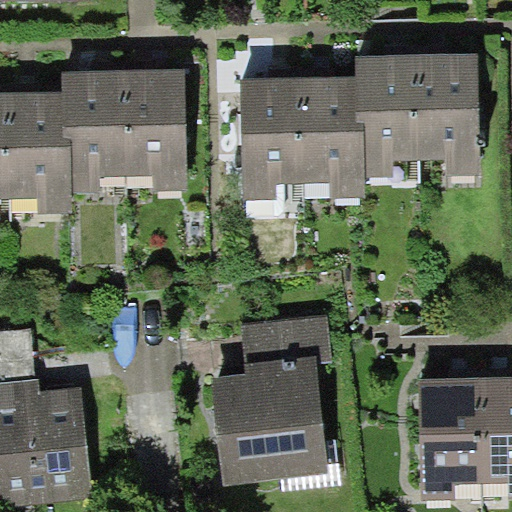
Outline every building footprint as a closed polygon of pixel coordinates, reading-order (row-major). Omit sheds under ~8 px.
[(415,151),(473,150),(471,56),(413,57),(415,151)] [(357,153),(415,151),(413,57),(355,59),(355,79),(357,153)] [(121,167),(179,165),(177,71),(119,73),(121,167)] [(62,168),(121,167),(119,73),(61,74),(61,94),(62,168)] [(299,174),(357,173),(357,153),(355,79),(297,80),(299,174)] [(240,176),(299,174),(297,80),(238,81),(240,176)] [(4,190),(63,188),(62,168),(61,94),(3,95),(4,190)] [(318,464),(306,360),(325,358),(321,321),(262,328),(267,372),(241,374),(242,380),(214,383),(224,475),(318,464)] [(0,499),(82,490),(72,399),(44,402),(43,396),(18,399),(10,330),(0,331),(0,499)] [(477,475),(511,473),(511,379),(475,381),(477,475)] [(419,476),(477,475),(475,381),(417,382),(419,476)]
